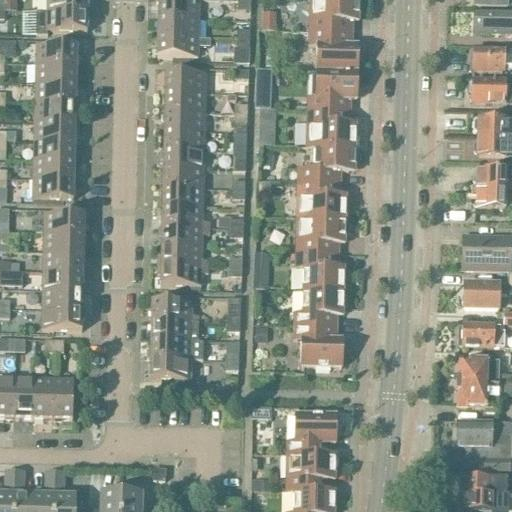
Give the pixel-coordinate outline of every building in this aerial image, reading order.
[(87,16),(87,0),(46,0),(46,16),(87,16)] [(309,0),(309,36),(352,37),(352,25),(358,25),(359,1),(320,0),(309,0)] [(511,0),(474,0),(474,9),(474,10),(506,10),(511,10),(511,0)] [(158,3),(158,22),(198,23),(199,4),(158,3)] [(237,5),(237,14),(250,15),(250,5),(237,5)] [(36,15),(35,39),(62,40),(62,36),(86,36),(87,16),(46,16),(36,15)] [(511,16),(474,15),(473,37),(511,38),(511,16)] [(275,17),(263,16),(262,34),(274,35),(275,17)] [(158,22),(157,41),(198,42),(198,23),(158,22)] [(236,34),(236,43),(249,43),(249,34),(236,34)] [(351,49),(352,37),(309,36),(308,49),(317,49),(316,75),(357,76),(357,49),(351,49)] [(205,42),(198,42),(157,41),(157,61),(169,61),(169,67),(197,67),(197,64),(205,64),(205,42)] [(236,43),(236,53),(249,53),(249,43),(236,43)] [(0,67),(4,68),(4,59),(13,60),(14,45),(0,44),(0,67)] [(36,49),(35,69),(76,70),(76,50),(36,49)] [(503,53),(473,52),(473,54),(470,54),(470,68),(473,68),(473,75),(502,75),(503,53)] [(35,69),(35,88),(75,89),(76,70),(35,69)] [(248,74),(235,74),(235,83),(248,84),(248,74)] [(307,101),(307,115),(350,116),(350,104),(356,104),(357,76),(316,75),(315,102),(307,101)] [(165,77),(164,97),(205,98),(205,78),(165,77)] [(505,84),(472,83),(472,86),(468,88),(468,95),(472,98),(472,108),(511,108),(511,96),(504,97),(505,84)] [(34,107),(75,108),(75,89),(35,88),(34,107)] [(256,95),(255,112),(270,112),(270,95),(256,95)] [(164,116),(205,117),(205,98),(164,97),(164,116)] [(34,107),(34,126),(74,127),(75,108),(34,107)] [(234,118),(247,118),(247,109),(234,109),(234,118)] [(259,114),(259,124),(274,124),(274,114),(259,114)] [(349,128),(350,116),(307,115),(306,152),(314,152),(314,151),(355,152),(356,128),(349,128)] [(164,116),(163,135),(204,136),(205,117),(164,116)] [(234,118),(233,137),(246,138),(247,118),(234,118)] [(474,124),(473,134),(477,137),(477,141),(511,141),(511,122),(477,121),(477,123),(474,124)] [(74,146),(74,127),(34,126),(33,145),(74,146)] [(163,135),(163,155),(204,155),(204,136),(163,135)] [(473,148),(473,156),(476,158),(476,160),(506,161),(511,160),(511,141),(477,141),(477,146),(473,148)] [(33,145),(33,165),(73,166),(74,146),(33,145)] [(233,147),(232,156),(245,156),(246,147),(233,147)] [(297,173),(297,186),(340,188),(340,176),(354,176),(355,152),(314,151),(314,152),(313,174),(297,173)] [(263,154),(262,169),(272,169),(273,154),(263,154)] [(163,155),(162,174),(203,175),(204,155),(163,155)] [(245,156),(232,156),(232,165),(245,166),(245,156)] [(33,165),(33,184),(73,185),(73,166),(33,165)] [(162,174),(162,193),(203,194),(203,175),(162,174)] [(475,193),(511,193),(511,185),(504,185),(505,174),(476,174),(476,176),(472,178),(471,186),(475,189),(475,193)] [(73,205),(73,185),(33,184),(32,204),(41,204),(41,207),(63,207),(63,204),(73,205)] [(231,185),(231,195),(244,195),(244,186),(231,185)] [(297,186),(296,222),(345,224),(345,200),(339,200),(340,188),(297,186)] [(202,213),(203,194),(162,193),(162,212),(202,213)] [(511,193),(475,193),(475,198),(471,200),(471,209),(475,211),(475,212),(503,213),(504,203),(511,202),(511,193)] [(244,204),(244,195),(231,195),(231,204),(244,204)] [(162,212),(161,231),(209,232),(209,226),(202,226),(202,213),(162,212)] [(13,214),(0,213),(0,236),(12,237),(13,214)] [(43,238),(83,238),(84,219),(43,218),(43,231),(35,231),(35,237),(43,237),(43,238)] [(296,222),(295,259),(338,260),(338,248),(344,248),(345,224),(296,222)] [(230,224),(229,233),(243,233),(243,224),(230,224)] [(161,231),(161,251),(201,251),(202,239),(209,239),(209,232),(161,231)] [(242,243),(243,233),(229,233),(229,242),(242,243)] [(18,237),(8,237),(0,236),(0,255),(17,256),(18,237)] [(43,238),(42,257),(83,258),(83,238),(43,238)] [(510,242),(463,241),(462,274),(510,275),(510,242)] [(161,251),(160,270),(209,271),(209,264),(201,264),(201,251),(161,251)] [(229,252),(228,271),(241,272),(242,252),(229,252)] [(42,257),(42,276),(83,277),(83,258),(42,257)] [(255,257),(255,269),(268,269),(268,258),(255,257)] [(338,260),(295,259),(295,272),(303,272),(302,295),(343,296),(344,272),(338,272),(338,260)] [(0,265),(0,274),(9,275),(9,266),(0,265)] [(209,278),(209,271),(160,270),(160,290),(185,290),(185,294),(200,295),(201,278),(209,278)] [(241,281),(241,272),(228,271),(228,281),(241,281)] [(21,275),(9,275),(0,274),(0,289),(21,289),(21,275)] [(82,296),(83,277),(42,276),(42,295),(82,296)] [(511,277),(507,277),(507,290),(503,290),(503,288),(465,287),(464,312),(498,313),(499,299),(509,299),(511,296),(511,277)] [(42,295),(41,315),(82,315),(82,296),(42,295)] [(265,295),(255,295),(255,307),(265,307),(265,295)] [(342,320),(343,296),(302,295),(302,317),(294,317),(293,331),(336,332),(336,320),(342,320)] [(227,302),(226,327),(239,327),(240,302),(227,302)] [(0,304),(0,313),(9,314),(10,304),(0,304)] [(151,325),(199,326),(199,320),(191,319),(192,306),(151,305),(151,325)] [(0,313),(0,322),(9,323),(9,314),(0,313)] [(41,315),(41,334),(81,335),(82,315),(41,315)] [(199,333),(199,326),(151,325),(150,344),(191,345),(191,333),(199,333)] [(239,327),(226,327),(226,336),(239,337),(239,327)] [(499,330),(462,328),(462,338),(458,338),(458,350),(461,350),(461,352),(491,353),(491,352),(503,352),(503,337),(499,336),(499,330)] [(336,332),(293,331),(293,344),(301,344),(300,371),(315,371),(315,374),(329,375),(329,372),(341,372),(342,344),(336,344),(336,332)] [(267,332),(257,332),(256,344),(266,344),(267,332)] [(6,356),(15,356),(15,343),(6,343),(6,356)] [(15,343),(15,356),(24,357),(25,344),(15,343)] [(44,357),(54,357),(54,344),(44,344),(44,357)] [(54,344),(54,357),(63,358),(63,345),(54,344)] [(150,344),(150,364),(190,364),(191,345),(150,344)] [(226,355),(225,365),(238,366),(238,355),(238,348),(228,348),(227,355),(226,355)] [(190,364),(150,364),(149,383),(161,384),(161,398),(197,399),(197,385),(190,384),(190,364)] [(458,389),(511,390),(511,379),(499,379),(499,365),(458,364),(458,389)] [(238,375),(238,366),(225,365),(225,375),(238,375)] [(0,422),(14,423),(15,382),(0,381),(0,422)] [(34,382),(15,382),(14,423),(33,423),(34,382)] [(33,423),(52,424),(53,383),(34,382),(33,423)] [(73,383),(53,383),(52,424),(72,424),(73,383)] [(511,390),(458,389),(457,411),(484,412),(484,416),(498,416),(498,400),(511,400),(511,390)] [(287,422),(286,459),(329,460),(329,459),(329,448),(335,448),(335,419),(324,419),(324,416),(310,416),(310,419),(295,419),(295,422),(287,422)] [(457,426),(456,451),(468,451),(468,475),(495,475),(509,475),(509,452),(510,427),(457,426)] [(335,459),(329,459),(329,460),(286,459),(285,496),(294,496),(328,496),(328,495),(328,484),(334,484),(335,459)] [(153,473),(153,477),(152,485),(163,485),(164,485),(165,474),(153,473)] [(511,500),(511,487),(505,487),(505,483),(460,482),(460,490),(456,490),(456,500),(511,500)] [(253,484),(253,495),(275,495),(276,484),(253,484)] [(333,511),(334,496),(328,495),(328,496),(294,496),(293,511),(333,511)] [(120,511),(121,498),(100,497),(99,511),(120,511)] [(0,498),(0,511),(13,511),(13,499),(4,499),(0,498)] [(121,498),(120,511),(141,511),(142,498),(121,498)] [(13,511),(33,511),(34,499),(24,499),(13,499),(13,511)] [(34,499),(33,511),(53,511),(54,500),(44,500),(34,499)] [(54,500),(53,511),(74,511),(74,500),(65,500),(54,500)] [(511,511),(511,500),(456,500),(456,510),(459,510),(459,511),(511,511)]
